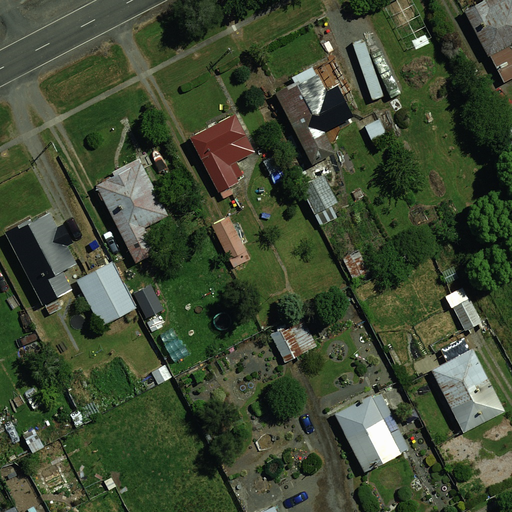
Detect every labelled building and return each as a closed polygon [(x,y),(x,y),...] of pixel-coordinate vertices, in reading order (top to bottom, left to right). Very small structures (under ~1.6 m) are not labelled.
[(511,0),(485,0),(486,1),(467,11),(506,85),(511,82),(511,0)] [(313,67),(290,78),(295,89),(275,99),(311,173),(338,159),(327,136),(353,124),(329,73),(318,79),(313,67)] [(511,108),(488,118),(511,173),(511,108)] [(239,113),(191,137),(225,202),(272,178),(239,113)] [(177,232),(138,158),(94,180),(139,267),(161,255),(155,243),(177,232)] [(324,172),(301,184),(325,231),(348,218),(324,172)] [(68,274),(83,266),(55,212),(9,235),(48,311),(79,295),(68,274)] [(228,214),(210,225),(238,273),(256,262),(228,214)] [(115,263),(79,281),(104,331),(140,313),(115,263)] [(464,283),(444,295),(467,330),(486,318),(464,283)] [(156,284),(135,294),(148,320),(169,310),(156,284)] [(310,321),(275,338),(287,363),(322,346),(310,321)] [(436,361),(412,373),(444,434),(487,411),(450,341),(430,351),(436,361)] [(362,396),(317,419),(345,472),(390,449),(362,396)] [(280,511),(275,501),(255,511),(280,511)]
